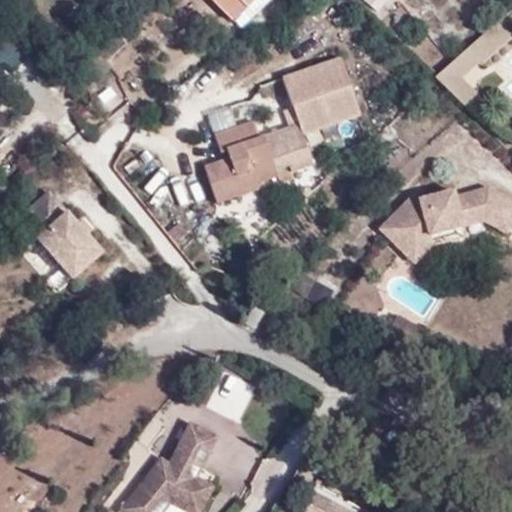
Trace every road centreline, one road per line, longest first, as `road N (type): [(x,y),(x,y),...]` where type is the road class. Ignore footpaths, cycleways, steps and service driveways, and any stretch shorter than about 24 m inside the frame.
road 1 (residential): [(221,318),(138,342),(0,399)]
road 2 (residential): [(98,151),(221,318)]
road 3 (residential): [(266,511),(353,373)]
road 4 (residential): [(511,405),(421,395),(353,373)]
road 5 (residential): [(353,373),(221,318)]
